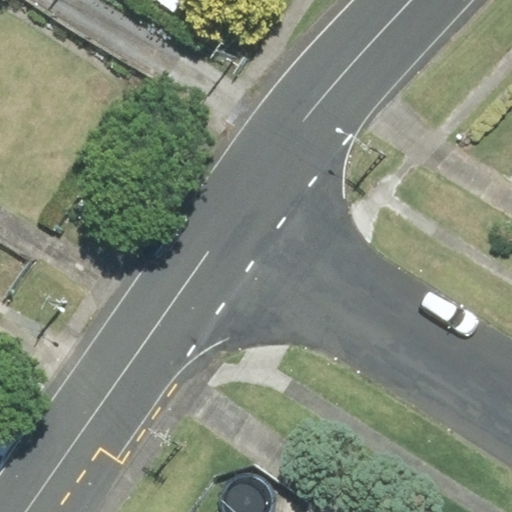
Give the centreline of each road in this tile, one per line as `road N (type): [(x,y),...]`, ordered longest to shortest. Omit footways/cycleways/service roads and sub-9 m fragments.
road 1 (tertiary): [(36,511),(240,224)]
road 2 (residential): [(240,224),(511,403)]
road 3 (tertiary): [(240,224),(424,0)]
